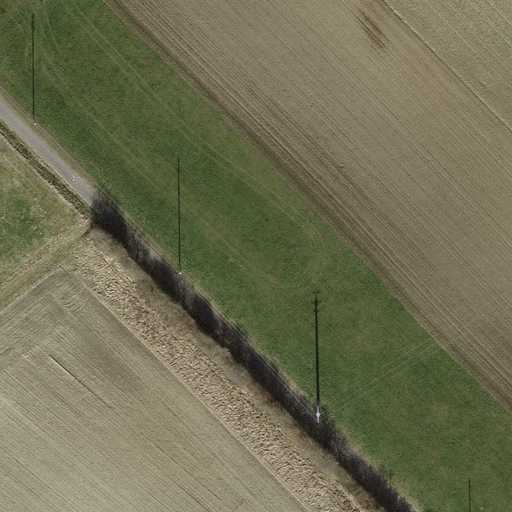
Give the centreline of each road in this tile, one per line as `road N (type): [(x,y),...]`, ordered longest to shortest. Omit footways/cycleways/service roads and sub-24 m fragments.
road 1 (track): [(403,511),(0,108)]
road 2 (track): [(113,217),(0,308)]
